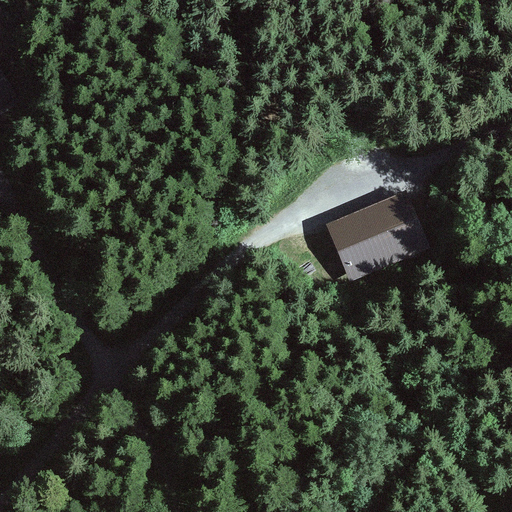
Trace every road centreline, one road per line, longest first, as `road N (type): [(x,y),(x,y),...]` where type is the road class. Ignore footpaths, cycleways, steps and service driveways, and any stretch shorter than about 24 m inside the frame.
road 1 (track): [(0,489),(171,313),(293,207),(407,156),(511,122)]
road 2 (track): [(185,511),(115,378),(40,281),(0,209)]
